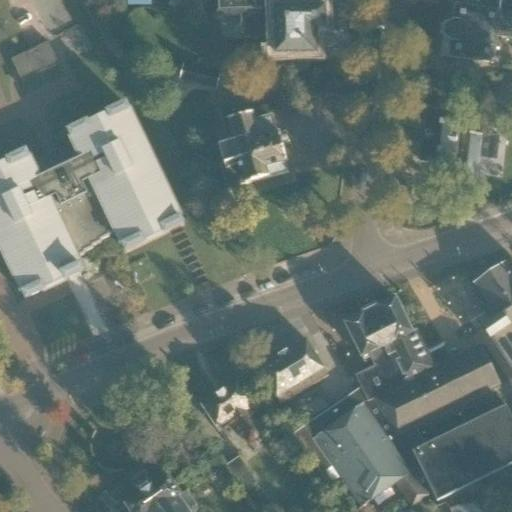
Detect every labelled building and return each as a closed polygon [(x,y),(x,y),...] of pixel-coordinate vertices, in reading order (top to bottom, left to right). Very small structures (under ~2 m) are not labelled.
[(242,15),(243,38),(274,38),(275,56),(328,55),(328,36),(325,36),(324,7),(279,8),(278,0),(214,0),(215,16),(242,15)] [(511,0),(501,0),(499,13),(456,7),(454,24),(445,27),(444,38),(441,37),(439,56),(493,64),(497,37),(511,39),(511,0)] [(47,43),(11,60),(21,82),(58,65),(47,43)] [(182,80),(218,88),(221,74),(184,67),(182,80)] [(30,164),(25,153),(0,164),(0,246),(25,299),(81,272),(72,252),(116,231),(125,251),(182,223),(125,106),(69,132),(74,143),(30,164)] [(422,161),(421,163),(454,166),(452,184),(476,187),(480,155),(482,156),(481,160),(496,162),(499,137),(484,135),(484,139),(482,139),(482,136),(458,134),(459,116),(427,112),(422,161)] [(240,186),(289,173),(279,134),(275,135),(270,117),(253,122),(251,114),(228,120),(230,127),(218,131),(222,145),(219,146),(224,164),(220,165),(228,195),(241,192),(240,186)] [(489,276),(476,285),(491,308),(486,311),(492,321),(493,320),(500,331),(489,339),(499,354),(498,354),(511,374),(511,278),(504,266),(489,276)] [(303,428),(293,435),(321,475),(333,468),(361,508),(396,484),(413,508),(419,504),(425,499),(428,497),(419,484),(426,480),(436,502),(511,464),(511,408),(510,405),(412,453),(403,433),(486,393),(486,392),(499,385),(480,346),(435,368),(416,331),(412,333),(396,300),(378,308),(383,318),(368,326),(363,315),(345,324),(362,357),(368,354),(375,367),(355,376),(361,389),(303,428)] [(260,367),(282,405),(329,377),(308,340),(260,367)] [(233,421),(249,444),(264,434),(248,411),(254,406),(251,402),(253,400),(239,380),(201,406),(219,431),(233,421)] [(226,467),(243,493),(257,484),(239,458),(226,467)] [(189,511),(178,495),(179,494),(167,476),(125,505),(129,511),(189,511)]
